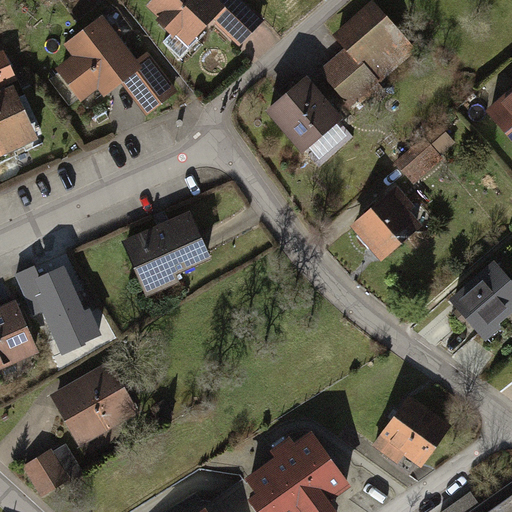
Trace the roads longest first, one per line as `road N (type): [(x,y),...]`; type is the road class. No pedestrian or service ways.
road 1 (residential): [(221,130),(316,266),(511,411)]
road 2 (residential): [(221,130),(0,238)]
road 3 (residential): [(339,0),(220,103),(221,130)]
road 4 (residential): [(396,511),(511,431)]
